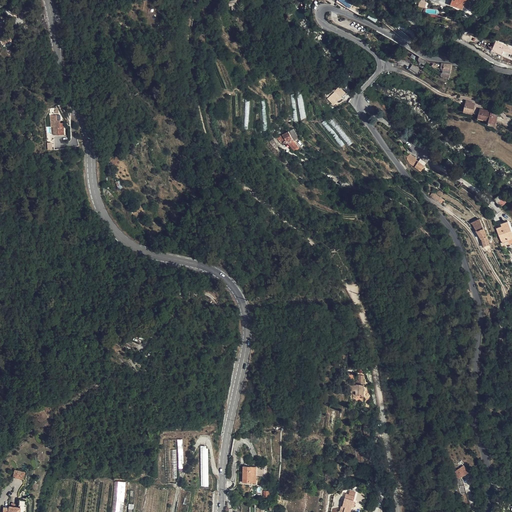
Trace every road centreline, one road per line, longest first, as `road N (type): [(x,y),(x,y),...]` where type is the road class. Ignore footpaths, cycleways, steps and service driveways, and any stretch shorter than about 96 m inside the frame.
road 1 (unclassified): [(511,73),(429,58),(355,17),(316,11),(324,26),(381,63),(359,93),(364,120),(449,228),(477,302),(469,412),(485,460),(487,511)]
road 2 (secondary): [(220,511),(244,310),(216,272),(130,244),(107,222),(92,186),(89,139),(62,83),(48,0)]
road 3 (track): [(377,380),(362,312),(343,279),(212,152),(187,39)]
road 4 (track): [(420,198),(460,228),(495,286),(497,368),(511,411)]
road 5 (residential): [(398,511),(377,380)]
road 6 (residential): [(511,67),(414,21),(401,0)]
road 7 (unknown): [(173,511),(200,441),(207,438),(223,473)]
